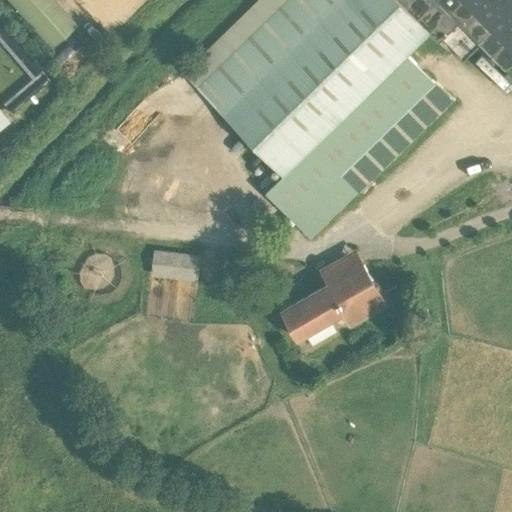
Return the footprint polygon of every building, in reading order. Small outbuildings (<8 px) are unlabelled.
[(8,0),(51,47),(77,25),(55,0),(8,0)] [(257,0),(183,73),(284,176),(409,55),(431,33),(399,0),(257,0)] [(399,0),(431,33),(440,42),(456,26),(502,75),(511,64),(511,61),(452,0),(399,0)] [(511,0),(452,0),(511,61),(511,0)] [(0,23),(0,39),(7,48),(0,53),(0,54),(12,69),(0,79),(0,98),(11,111),(48,80),(0,23)] [(409,55),(284,176),(267,193),(312,239),(360,192),(342,175),(436,83),(409,55)] [(0,130),(9,123),(0,111),(0,130)] [(86,156),(79,192),(193,213),(200,178),(86,156)] [(301,340),(345,315),(352,326),(388,305),(355,248),(319,269),(329,286),(285,311),(301,340)] [(197,276),(200,256),(155,250),(153,271),(197,276)]
